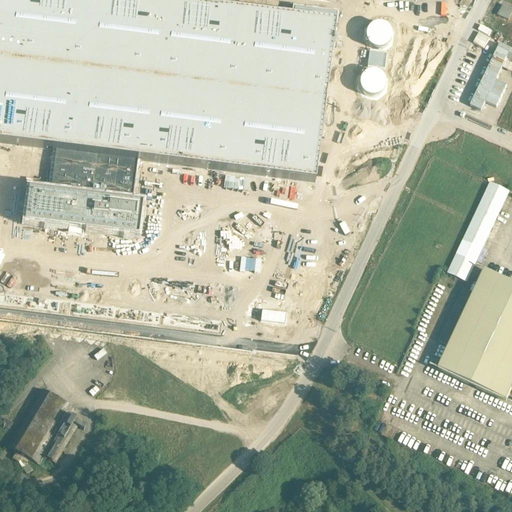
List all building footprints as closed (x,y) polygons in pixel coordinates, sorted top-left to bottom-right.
[(335,26),(133,0),(0,0),(0,144),(54,152),(48,189),(26,187),(21,225),(140,241),(145,202),(135,201),(139,162),(314,184),(335,26)] [(511,13),(511,10),(503,6),(498,16),(508,21),(511,13)] [(491,184),(448,275),(466,283),(509,193),(491,184)] [(511,284),(485,272),(474,295),(449,348),(439,370),(506,402),(511,389),(511,284)] [(442,337),(439,343),(449,348),(474,295),(463,290),(442,337)] [(437,359),(432,356),(428,365),(433,367),(437,359)] [(74,410),(41,390),(6,447),(16,453),(12,460),(25,468),(29,462),(39,467),(44,459),(55,466),(81,423),(70,416),(74,410)] [(12,424),(5,420),(1,426),(2,426),(2,428),(3,429),(4,427),(9,430),(12,424)]
